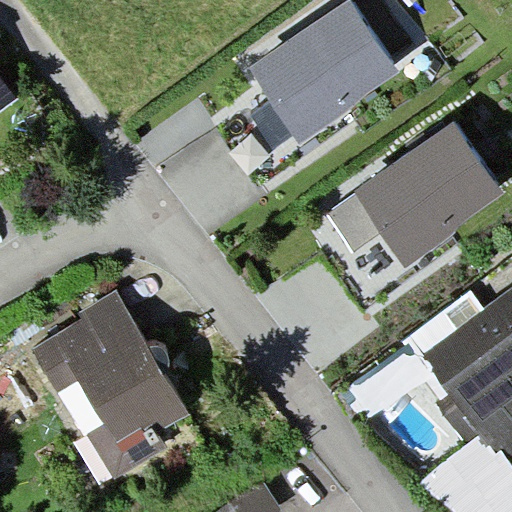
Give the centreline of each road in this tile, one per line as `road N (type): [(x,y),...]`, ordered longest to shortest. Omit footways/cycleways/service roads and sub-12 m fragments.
road 1 (residential): [(391,511),(196,257),(151,213),(81,230),(0,279)]
road 2 (track): [(151,213),(104,128),(2,0)]
